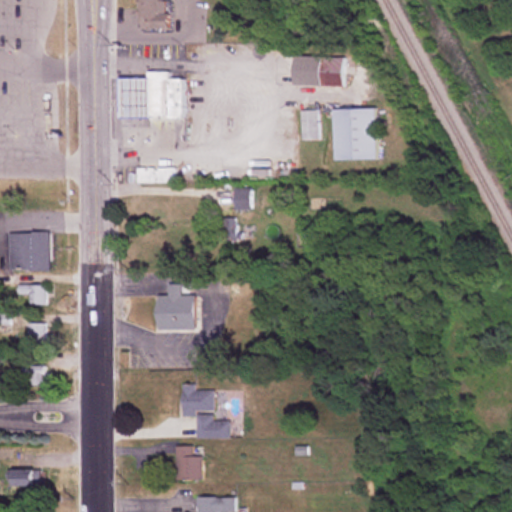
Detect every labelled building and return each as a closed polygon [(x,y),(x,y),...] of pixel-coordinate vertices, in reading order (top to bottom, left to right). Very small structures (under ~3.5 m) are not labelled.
[(170,1),(158,1),(158,0),(138,0),(139,30),(170,29),(170,1)] [(344,86),(344,57),(293,57),(293,85),(344,86)] [(148,71),(149,115),(168,115),(168,117),(185,117),(184,77),(170,77),(170,71),(148,71)] [(151,77),(120,77),(120,118),(151,118),(151,77)] [(333,160),(376,160),(376,109),(333,109),(333,160)] [(318,110),(300,110),(300,140),(318,140),(318,110)] [(174,183),(174,169),(139,169),(139,183),(174,183)] [(233,210),(250,210),(250,189),(233,189),(233,210)] [(219,242),(236,242),(236,219),(219,219),(219,242)] [(9,233),(9,271),(50,271),(50,233),(9,233)] [(134,264),(167,264),(167,245),(134,245),(134,264)] [(48,305),(48,286),(19,286),(19,305),(48,305)] [(195,330),(195,297),(182,297),(182,286),(169,286),(169,297),(158,297),(158,330),(195,330)] [(48,343),(48,323),(29,323),(29,343),(48,343)] [(30,386),(47,386),(47,366),(24,366),(24,375),(30,375),(30,386)] [(230,438),(230,421),(214,421),(214,412),(215,412),(215,390),(197,390),(197,384),(183,384),(183,416),(197,416),(197,438),(230,438)] [(177,481),(203,481),(203,447),(177,447),(177,481)] [(40,470),(12,470),(12,486),(40,486),(40,470)] [(236,511),(236,497),(197,497),(197,511),(236,511)]
